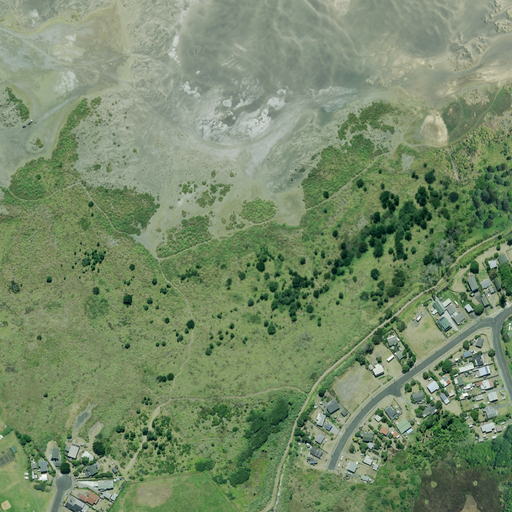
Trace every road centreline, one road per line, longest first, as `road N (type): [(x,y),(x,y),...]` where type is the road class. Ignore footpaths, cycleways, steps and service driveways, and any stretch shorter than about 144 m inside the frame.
road 1 (track): [(253,511),(268,501),(275,464),(316,376),(456,253),(511,216)]
road 2 (track): [(306,392),(277,386),(170,398),(154,408),(123,476),(64,482)]
road 3 (residential): [(498,323),(478,325),(377,399),(353,424),(331,468)]
